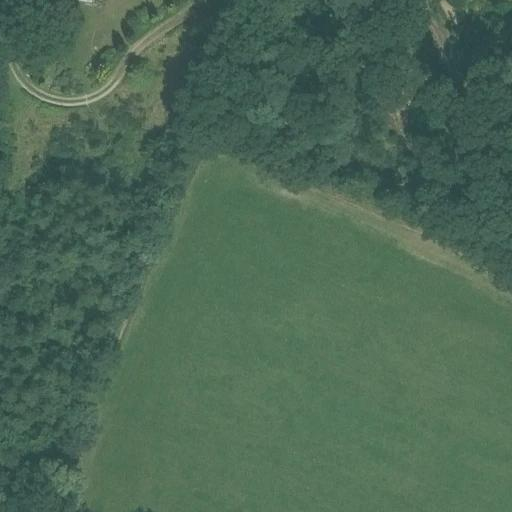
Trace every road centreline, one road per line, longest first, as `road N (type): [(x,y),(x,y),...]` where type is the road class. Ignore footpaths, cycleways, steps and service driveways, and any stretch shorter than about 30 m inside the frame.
road 1 (track): [(52,511),(197,142),(243,130),(247,68),(274,0)]
road 2 (track): [(511,191),(417,0)]
